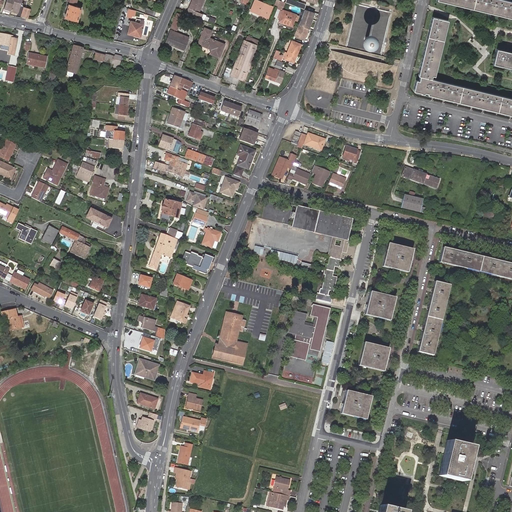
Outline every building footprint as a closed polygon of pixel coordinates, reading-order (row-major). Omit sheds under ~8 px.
[(6,0),(4,8),(11,10),(14,0),(6,0)] [(14,0),(11,10),(18,13),(21,0),(14,0)] [(65,0),(66,0),(69,1),(65,17),(76,21),(80,9),(74,7),(76,0),(65,0)] [(204,0),(193,0),(189,9),(199,13),(204,0)] [(274,6),(257,0),(255,0),(251,11),(269,18),(274,6)] [(287,3),(294,5),(304,9),(306,4),(294,0),(285,0),(285,2),(287,3)] [(511,0),(445,0),(511,16),(511,0)] [(281,1),(279,7),(278,10),(283,12),(284,9),(285,9),(302,16),(305,9),(304,9),(294,5),(287,3),(285,2),(283,2),(281,1)] [(28,18),(31,9),(24,7),(22,16),(28,18)] [(135,17),(136,12),(129,9),(127,17),(132,18),(133,16),(135,17)] [(199,13),(189,9),(188,14),(197,17),(199,13)] [(308,10),(305,9),(302,16),(302,17),(299,25),(309,29),(312,19),(305,18),(308,10)] [(309,11),(308,10),(305,18),(312,19),(314,12),(309,11)] [(280,22),(286,25),(293,28),(296,20),(299,21),(300,18),(297,17),(298,16),(291,13),(285,11),(280,22)] [(183,16),(177,13),(175,18),(174,21),(172,25),(171,28),(175,29),(179,20),(181,21),(183,16)] [(447,18),(433,14),(419,72),(419,73),(418,77),(415,77),(412,87),(419,89),(419,90),(423,91),(423,88),(427,89),(511,110),(511,95),(431,75),(432,72),(434,73),(447,18)] [(419,72),(433,14),(431,14),(417,72),(419,72)] [(140,37),(144,24),(145,21),(137,19),(136,22),(132,21),(128,34),(140,37)] [(295,36),(305,40),(309,29),(299,25),(295,36)] [(209,38),(212,31),(205,28),(198,44),(212,50),(210,54),(219,58),(224,45),(209,38)] [(165,42),(184,50),(189,38),(182,35),(181,38),(169,33),(165,42)] [(0,46),(9,48),(8,54),(14,55),(17,39),(13,38),(13,37),(0,34),(0,46)] [(260,41),(248,36),(246,41),(244,40),(230,76),(244,82),(260,41)] [(294,41),(293,40),(292,40),(285,58),(294,62),(296,57),(301,44),(294,41)] [(400,60),(380,55),(346,47),(327,43),(327,45),(399,63),(400,60)] [(493,59),(511,64),(511,49),(496,46),(493,59)] [(85,55),(86,50),(74,47),(73,52),(71,52),(70,55),(72,55),(68,72),(76,74),(81,54),(85,55)] [(280,51),(276,50),(273,57),(278,59),(281,60),(282,56),(279,54),(280,51)] [(118,56),(115,55),(114,58),(95,53),(93,59),(119,66),(121,57),(118,56)] [(26,64),(45,67),(47,57),(28,54),(26,64)] [(344,65),(346,58),(337,56),(341,62),(344,65)] [(370,74),(372,64),(373,63),(349,57),(349,59),(347,67),(348,68),(349,69),(350,70),(351,70),(352,71),(353,71),(354,72),(356,72),(357,73),(358,73),(359,73),(360,74),(362,74),(363,74),(364,74),(365,74),(367,74),(368,74),(369,74),(370,74)] [(13,82),(16,68),(8,66),(5,81),(13,82)] [(232,68),(227,66),(223,75),(228,77),(232,68)] [(269,70),(266,78),(275,81),(280,83),(284,72),(275,69),(275,70),(274,72),(269,70)] [(175,76),(169,89),(176,92),(178,86),(181,79),(175,76)] [(181,79),(178,86),(183,88),(184,85),(185,85),(191,88),(192,84),(192,83),(182,79),(181,79)] [(179,105),(190,108),(192,103),(186,102),(186,101),(185,100),(186,98),(183,97),(185,92),(182,90),(183,88),(178,86),(176,92),(169,89),(168,94),(181,99),(179,105)] [(511,112),(511,110),(427,89),(426,91),(511,112)] [(216,97),(200,91),(197,99),(213,104),(216,97)] [(121,97),(120,105),(128,106),(129,94),(119,93),(118,97),(121,97)] [(243,107),(224,101),(221,111),(239,117),(243,107)] [(194,104),(192,109),(201,113),(203,108),(194,104)] [(128,106),(120,105),(118,115),(126,116),(128,106)] [(172,108),(170,114),(176,116),(175,117),(182,120),(183,116),(188,118),(189,114),(184,112),(172,108)] [(249,109),(244,123),(257,128),(262,114),(249,109)] [(176,116),(170,114),(166,124),(179,128),(182,120),(175,117),(176,116)] [(201,127),(203,127),(205,121),(195,118),(193,124),(201,127)] [(99,127),(100,120),(90,119),(89,127),(92,127),(93,126),(99,127)] [(201,127),(193,124),(188,135),(200,140),(203,132),(200,131),(201,127)] [(105,139),(110,139),(123,141),(124,136),(122,136),(122,132),(117,131),(117,128),(107,126),(105,139)] [(244,128),(239,141),(251,145),(255,132),(244,128)] [(255,132),(251,145),(256,147),(260,134),(255,132)] [(295,132),(291,143),(297,145),(302,134),(295,132)] [(308,135),(302,133),(302,134),(297,145),(303,147),(304,144),(308,135)] [(316,138),(316,137),(308,133),(308,135),(304,144),(321,151),(324,141),(316,138)] [(171,143),(175,144),(177,140),(163,135),(159,146),(169,150),(171,143)] [(0,158),(8,162),(18,141),(6,136),(4,140),(6,141),(1,151),(0,150),(0,158)] [(123,141),(110,139),(109,148),(120,149),(121,146),(122,146),(123,141)] [(255,151),(240,146),(236,156),(240,157),(237,166),(248,170),(255,151)] [(357,150),(347,147),(343,157),(353,161),(352,162),(356,163),(359,152),(357,151),(357,150)] [(204,156),(187,149),(184,157),(202,163),(204,156)] [(88,150),(86,150),(86,154),(100,158),(101,154),(88,151),(88,150)] [(169,165),(185,171),(187,166),(184,165),(178,163),(179,160),(180,159),(167,155),(165,160),(167,161),(170,162),(169,165)] [(295,160),(297,157),(292,155),(289,161),(280,158),(273,176),(282,179),(287,168),(292,169),(293,167),(293,165),(295,160)] [(57,186),(63,174),(67,165),(58,161),(54,169),(52,172),(48,170),(43,179),(57,186)] [(182,178),(185,171),(169,165),(156,161),(153,168),(182,178)] [(0,174),(10,179),(15,169),(0,162),(0,174)] [(76,178),(88,184),(95,168),(83,163),(76,178)] [(324,179),(328,171),(319,167),(314,165),(311,172),(316,174),(312,183),(321,187),(324,179)] [(208,168),(202,166),(199,173),(205,175),(208,168)] [(292,169),(288,179),(292,181),(293,179),(306,185),(311,174),(293,167),(292,169)] [(413,170),(406,167),(402,175),(410,178),(410,179),(422,184),(423,183),(426,174),(414,169),(413,170)] [(332,173),(328,183),(337,187),(336,190),(339,192),(345,178),(332,173)] [(440,179),(426,174),(423,183),(436,188),(440,179)] [(225,177),(222,185),(234,189),(235,187),(236,188),(238,182),(225,177)] [(104,186),(106,183),(96,180),(95,184),(91,195),(105,200),(109,188),(104,186)] [(31,199),(40,203),(48,186),(39,182),(31,199)] [(205,186),(196,183),(194,188),(204,191),(205,186)] [(234,189),(222,185),(219,192),(231,196),(234,189)] [(408,195),(404,194),(402,201),(401,206),(400,208),(419,213),(421,207),(423,199),(414,197),(415,193),(409,191),(408,195)] [(61,192),(55,203),(59,205),(65,193),(61,192)] [(207,198),(190,193),(187,201),(191,203),(191,201),(195,202),(194,206),(203,209),(207,198)] [(162,210),(161,215),(178,219),(179,215),(181,216),(183,210),(180,209),(181,204),(164,200),(163,205),(161,210),(162,210)] [(7,207),(7,208),(5,207),(0,204),(0,215),(7,219),(6,221),(11,224),(18,212),(12,209),(7,207)] [(345,240),(348,241),(353,219),(297,205),(291,227),(332,237),(345,240)] [(111,219),(98,212),(94,220),(99,223),(98,224),(107,228),(111,219)] [(208,217),(197,213),(194,221),(205,225),(208,217)] [(21,233),(18,239),(31,246),(38,232),(19,223),(15,230),(21,233)] [(51,244),(58,231),(49,227),(42,240),(46,241),(51,244)] [(70,253),(84,260),(90,248),(83,244),(84,242),(82,241),(83,238),(61,228),(59,233),(76,241),(70,253)] [(220,233),(208,229),(205,228),(204,231),(207,232),(202,244),(212,247),(215,238),(218,239),(220,233)] [(177,240),(161,234),(149,267),(155,269),(160,254),(170,258),(177,240)] [(340,260),(345,240),(332,237),(328,257),(330,258),(340,260)] [(262,255),(264,248),(256,245),(253,252),(262,255)] [(412,252),(387,246),(382,266),(407,272),(412,252)] [(439,261),(511,278),(511,264),(442,247),(439,261)] [(270,257),(297,264),(299,256),(271,250),(270,257)] [(189,254),(184,252),(181,262),(186,264),(185,266),(192,268),(191,270),(198,272),(198,273),(203,275),(204,275),(205,275),(206,274),(206,273),(206,271),(205,270),(206,269),(207,270),(212,259),(204,256),(203,259),(197,256),(197,255),(190,253),(189,254)] [(342,261),(340,260),(330,258),(328,265),(327,264),(324,274),(326,275),(323,289),(321,289),(319,294),(317,293),(316,299),(332,303),(333,297),(329,296),(330,291),(334,292),(338,278),(333,277),(336,267),(340,268),(342,261)] [(56,269),(60,263),(53,259),(50,266),(56,269)] [(511,280),(511,278),(439,261),(438,263),(511,280)] [(311,264),(302,262),(299,272),(309,274),(311,264)] [(0,277),(4,279),(9,270),(5,268),(0,265),(0,277)] [(28,281),(13,273),(9,282),(24,290),(28,281)] [(153,278),(142,273),(139,281),(150,286),(153,278)] [(192,281),(177,275),(173,285),(188,291),(192,281)] [(81,283),(70,278),(66,276),(63,283),(67,285),(68,283),(79,288),(81,283)] [(93,277),(89,287),(98,291),(103,282),(93,277)] [(430,355),(447,285),(434,282),(417,352),(430,355)] [(36,286),(33,285),(30,290),(40,297),(41,296),(43,297),(47,299),(51,292),(37,284),(36,286)] [(449,286),(447,285),(430,355),(432,356),(449,286)] [(65,297),(57,293),(53,302),(61,305),(65,297)] [(157,299),(142,293),(140,298),(142,299),(140,304),(153,309),(157,299)] [(394,300),(369,294),(364,314),(389,320),(394,300)] [(76,300),(69,296),(65,306),(71,310),(76,300)] [(85,301),(80,311),(88,314),(92,304),(85,301)] [(185,315),(186,311),(188,306),(177,301),(170,318),(184,323),(187,316),(185,315)] [(106,308),(99,304),(93,317),(100,321),(103,316),(102,316),(106,308)] [(331,309),(316,305),(313,316),(316,317),(314,327),(304,325),(307,314),(295,311),(290,333),(296,335),(299,335),(297,341),(295,341),(292,340),(289,355),(306,359),(309,344),(312,345),(311,349),(320,352),(331,309)] [(15,308),(0,311),(0,317),(1,320),(3,320),(5,319),(5,323),(7,331),(20,329),(18,316),(16,317),(15,308)] [(332,309),(331,309),(320,352),(321,352),(332,309)] [(242,366),(247,344),(235,341),(240,317),(225,313),(218,339),(220,340),(218,346),(217,346),(215,346),(215,349),(213,348),(212,351),(213,351),(212,353),(211,353),(211,355),(213,356),(212,358),(242,366)] [(142,326),(153,330),(157,321),(143,316),(141,321),(144,322),(142,326)] [(55,330),(58,324),(49,321),(48,324),(51,325),(50,328),(55,330)] [(153,330),(151,335),(158,337),(164,339),(164,335),(153,330)] [(154,341),(140,335),(138,339),(140,340),(138,346),(150,351),(154,341)] [(322,363),(330,364),(333,342),(325,341),(322,363)] [(388,351),(363,345),(358,365),(382,371),(388,351)] [(175,356),(177,351),(170,348),(168,354),(175,356)] [(144,376),(153,380),(158,366),(140,359),(136,371),(145,374),(144,376)] [(202,374),(191,371),(189,380),(197,382),(199,383),(207,386),(210,376),(211,376),(212,372),(203,370),(202,374)] [(186,390),(184,405),(199,407),(201,397),(192,395),(193,391),(186,390)] [(153,398),(139,393),(136,402),(152,408),(156,401),(152,399),(153,398)] [(370,399),(345,393),(340,414),(365,419),(370,399)] [(205,423),(206,416),(200,416),(200,418),(182,416),(180,424),(189,426),(189,428),(198,429),(199,423),(205,423)] [(140,423),(138,422),(136,427),(149,431),(152,422),(142,418),(141,421),(140,423)] [(470,446),(449,441),(441,476),(461,481),(470,446)] [(182,454),(180,462),(188,464),(192,448),(182,445),(180,453),(182,454)] [(179,477),(179,478),(177,486),(186,488),(188,481),(190,482),(191,478),(189,478),(191,470),(176,467),(175,471),(177,472),(177,476),(179,477)] [(270,492),(284,495),(285,490),(283,490),(285,480),(270,476),(268,487),(271,488),(270,492)] [(283,500),(284,495),(270,492),(265,491),(263,498),(269,499),(267,507),(277,509),(278,505),(280,499),(282,499),(283,500)] [(178,511),(180,505),(171,503),(169,511),(168,511),(178,511)]
